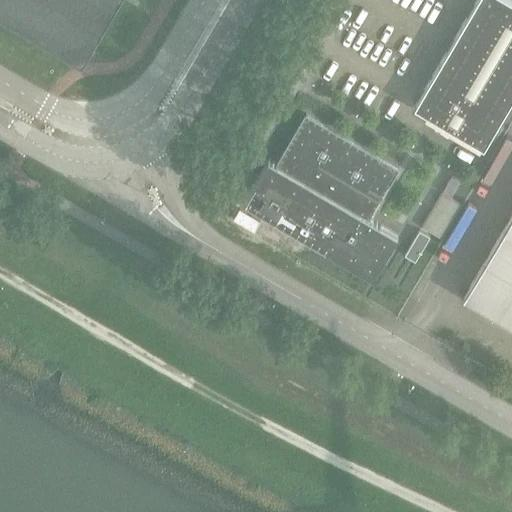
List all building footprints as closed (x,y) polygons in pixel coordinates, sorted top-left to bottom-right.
[(0,0),(0,13),(83,62),(119,0),(0,0)] [(511,0),(476,0),(414,106),(485,147),(511,100),(511,0)] [(277,164),(269,159),(244,202),(374,278),(399,235),(370,218),(399,169),(306,114),(277,164)] [(209,175),(200,170),(196,177),(194,180),(202,185),(204,182),(209,175)] [(462,204),(443,192),(423,226),(443,237),(462,204)] [(511,323),(511,214),(464,296),(511,323)]
